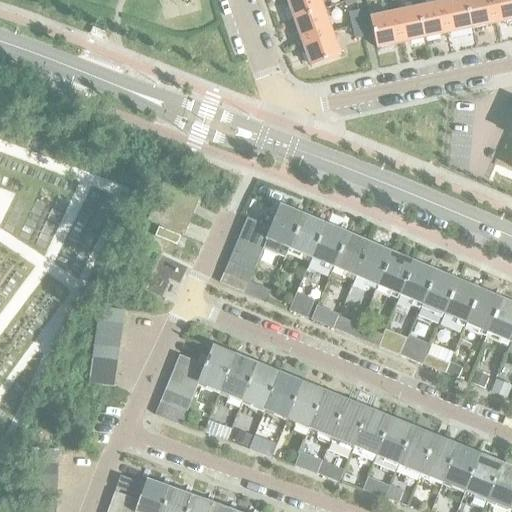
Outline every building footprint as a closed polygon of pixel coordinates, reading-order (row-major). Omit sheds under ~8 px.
[(323,11),(319,0),(286,0),(294,21),(323,11)] [(417,9),(424,39),(448,34),(441,4),(440,0),(431,0),(433,6),(417,9)] [(465,0),(458,0),(441,4),(448,34),(471,29),(465,0)] [(465,0),(471,29),(495,24),(489,0),(465,0)] [(511,0),(489,0),(495,24),(511,20),(511,0)] [(347,11),(350,25),(361,22),(358,9),(347,11)] [(417,9),(394,14),(400,44),(424,39),(417,9)] [(331,33),(323,11),(294,21),(302,44),(331,33)] [(376,49),(400,44),(394,14),(370,19),(376,49)] [(364,36),(361,22),(350,25),(353,38),(364,36)] [(331,33),(302,44),(310,67),(339,57),(331,33)] [(511,135),(509,134),(495,164),(511,171),(511,135)] [(162,183),(147,220),(184,236),(189,222),(192,216),(199,199),(162,183)] [(285,260),(289,251),(304,217),(280,207),(271,229),(266,240),(266,241),(262,250),(285,260)] [(289,251),(311,260),(325,226),(304,217),(289,251)] [(246,218),(242,230),(266,240),(271,229),(246,218)] [(311,260),(333,269),(347,236),(325,226),(311,260)] [(158,228),(154,237),(176,246),(180,237),(158,228)] [(242,230),(237,241),(262,251),(262,250),(266,241),(266,240),(242,230)] [(333,269),(356,279),(370,245),(347,236),(333,269)] [(237,241),(233,251),(257,262),(262,251),(237,241)] [(356,279),(377,288),(391,254),(370,245),(356,279)] [(253,273),(257,262),(233,251),(228,262),(253,273)] [(414,264),(391,254),(377,288),(399,297),(414,264)] [(228,262),(223,273),(248,284),(253,273),(228,262)] [(399,297),(421,307),(435,273),(414,264),(399,297)] [(219,283),(226,286),(244,293),(248,284),(223,273),(219,283)] [(421,307),(443,316),(457,282),(435,273),(421,307)] [(443,316),(465,325),(480,292),(457,282),(443,316)] [(465,325),(487,335),(502,301),(480,292),(465,325)] [(487,335),(509,344),(511,337),(511,305),(502,301),(487,335)] [(99,308),(97,322),(122,325),(124,313),(124,314),(125,312),(99,308)] [(352,322),(338,317),(334,327),(348,333),(352,322)] [(95,334),(120,338),(122,325),(97,322),(95,334)] [(376,332),(362,327),(358,337),(372,342),(376,332)] [(93,347),(118,350),(120,338),(95,334),(93,347)] [(393,342),(381,337),(378,345),(390,350),(393,342)] [(93,347),(91,359),(117,363),(118,350),(93,347)] [(403,347),(400,354),(413,360),(416,353),(403,347)] [(221,393),(235,359),(211,349),(204,366),(199,378),(197,383),(198,383),(221,393)] [(199,378),(204,366),(179,356),(174,368),(199,378)] [(426,356),(423,364),(433,369),(437,361),(426,356)] [(117,363),(91,359),(90,371),(115,375),(117,363)] [(221,393),(244,402),(258,368),(235,359),(221,393)] [(457,369),(448,365),(444,373),(454,377),(457,369)] [(174,368),(169,380),(195,390),(198,383),(197,383),(199,378),(174,368)] [(258,368),(244,402),(265,411),(279,377),(258,368)] [(88,384),(114,388),(114,386),(113,386),(115,375),(90,371),(88,384)] [(476,371),(471,384),(484,389),(489,376),(476,371)] [(288,420),(302,386),(279,377),(265,411),(288,420)] [(195,390),(169,380),(165,391),(191,401),(195,390)] [(510,386),(497,381),(493,390),(506,395),(510,386)] [(288,420),(310,429),(324,395),(302,386),(288,420)] [(165,391),(160,402),(186,413),(191,401),(165,391)] [(310,429),(332,438),(346,404),(324,395),(310,429)] [(186,413),(160,402),(154,415),(180,426),(186,413)] [(346,404),(332,438),(354,447),(368,413),(346,404)] [(368,413),(354,447),(376,456),(390,421),(368,413)] [(399,465),(413,431),(390,421),(376,456),(399,465)] [(211,431),(222,436),(226,428),(214,423),(211,431)] [(399,465),(421,474),(435,440),(413,431),(399,465)] [(263,438),(258,451),(270,456),(275,443),(263,438)] [(421,474),(443,483),(458,449),(435,440),(421,474)] [(29,463),(56,464),(57,452),(58,452),(59,451),(30,449),(29,463)] [(458,449),(443,483),(465,492),(479,458),(458,449)] [(318,463),(304,458),(301,467),(314,472),(318,463)] [(479,458),(465,492),(487,501),(502,467),(479,458)] [(29,463),(29,475),(56,477),(56,464),(29,463)] [(327,467),(324,475),(335,480),(339,471),(327,467)] [(511,471),(502,467),(487,501),(510,510),(511,504),(511,471)] [(56,477),(29,475),(28,487),(55,488),(56,477)] [(114,493),(139,502),(145,486),(120,477),(114,493)] [(161,511),(169,489),(146,481),(145,486),(139,502),(135,511),(161,511)] [(367,492),(381,497),(384,488),(371,483),(367,492)] [(55,488),(28,487),(27,499),(54,501),(55,488)] [(187,511),(193,497),(169,489),(161,511),(187,511)] [(131,511),(135,511),(139,502),(114,493),(110,504),(131,511)] [(211,511),(214,505),(193,497),(187,511),(211,511)] [(53,511),(54,501),(27,499),(27,511),(53,511)]
